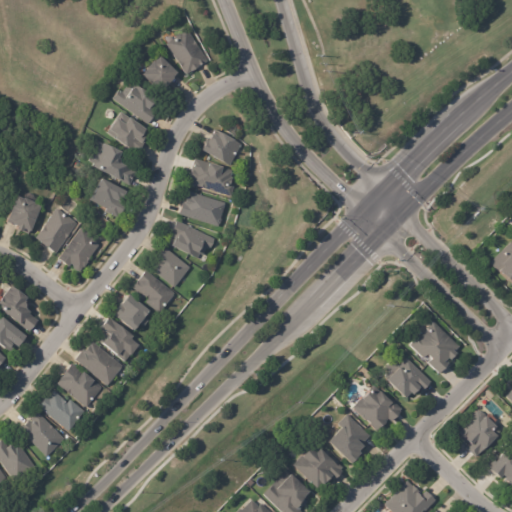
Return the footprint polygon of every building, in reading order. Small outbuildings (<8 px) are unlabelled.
[(206,62),(206,63),(192,72),(191,71),(186,75),(166,44),(174,39),(174,37),(178,34),(181,35),(187,31),(206,59),(206,62)] [(176,75),(173,79),(174,80),(160,94),(142,76),(147,70),(146,70),(154,62),(155,62),(160,57),(177,74),(176,75)] [(155,115),(148,125),(112,99),(118,91),(122,93),(130,82),(156,100),(153,105),(156,106),(152,111),(156,114),(155,115)] [(141,138),(140,140),(145,143),(136,155),(127,148),(127,149),(107,134),(116,120),(120,113),(146,131),(141,138)] [(241,145),(229,167),(223,163),(223,164),(202,152),(207,143),(208,144),(215,131),(241,145)] [(119,159),(120,162),(120,165),(126,168),(126,169),(130,171),(130,170),(136,173),(129,186),(120,182),(119,182),(99,172),(99,171),(92,168),(93,165),(89,163),(93,155),(97,157),(103,144),(122,153),(119,159)] [(190,175),(195,160),(232,171),(230,178),(233,179),(231,186),(234,186),(231,198),(190,185),(192,180),(189,179),(190,175)] [(124,205),(118,217),(117,216),(115,218),(104,212),(105,210),(89,201),(100,180),(125,193),(124,196),(124,197),(122,202),(125,204),(124,205)] [(219,226),(218,228),(179,216),(182,204),(185,205),(189,192),(226,204),(221,220),(221,221),(220,225),(219,226)] [(23,200),(23,201),(24,200),(34,204),(34,205),(40,208),(30,233),(29,233),(28,236),(16,231),(17,228),(14,226),(13,227),(6,224),(16,198),(23,200)] [(57,210),(77,224),(56,255),(35,240),(56,209),(57,210)] [(182,224),(214,240),(209,250),(206,248),(202,257),(198,255),(196,260),(167,246),(172,236),(170,235),(177,222),(182,224)] [(91,237),(97,242),(95,244),(99,247),(87,262),(88,263),(84,269),(83,268),(80,273),(77,273),(73,270),(72,267),(70,266),(68,268),(58,260),(81,229),(91,237)] [(511,282),(500,270),(498,272),(489,263),(511,241),(511,242),(511,282)] [(189,269),(173,289),(152,272),(159,262),(156,260),(165,249),(189,269)] [(174,295),(158,315),(144,304),(147,300),(143,297),(143,298),(132,289),(146,272),(174,295)] [(24,304),(25,312),(29,315),(28,316),(32,319),(33,318),(38,322),(28,334),(20,327),(19,328),(0,312),(0,301),(11,287),(27,300),(24,303),(24,304)] [(116,315),(117,314),(115,312),(120,307),(128,297),(149,314),(144,319),(148,322),(142,330),(139,327),(133,334),(113,318),(116,315)] [(25,340),(17,350),(15,348),(9,355),(0,348),(0,320),(1,319),(25,339),(25,340)] [(139,344),(137,347),(138,348),(130,358),(129,358),(125,364),(118,358),(117,359),(98,343),(105,335),(99,331),(107,321),(107,320),(108,319),(139,344)] [(454,356),(450,359),(448,358),(445,361),(448,364),(438,374),(427,363),(431,358),(426,354),(422,358),(409,345),(418,336),(420,337),(427,330),(426,328),(432,321),(459,347),(454,352),(456,353),(454,356)] [(122,368),(106,388),(74,362),(82,351),(85,353),(92,344),(122,367),(122,368)] [(429,383),(420,392),(417,389),(412,394),(410,392),(404,398),(385,379),(390,375),(384,368),(391,360),(396,366),(401,360),(404,360),(405,359),(429,382),(429,383)] [(90,403),(86,409),(56,386),(72,365),(101,389),(90,403)] [(511,405),(511,378),(511,380),(511,381),(511,384),(502,395),(511,405)] [(378,392),(380,390),(390,399),(391,398),(401,409),(400,410),(401,412),(391,421),(388,418),(386,421),(386,422),(382,426),(381,426),(377,431),(370,424),(371,423),(367,420),(366,421),(352,407),(362,397),(363,397),(371,389),(377,394),(378,392)] [(67,404),(69,401),(84,413),(68,433),(37,409),(46,398),(48,399),(53,393),(67,404)] [(487,415),(498,426),(493,430),(498,435),(486,448),(484,447),(475,456),(466,447),(470,442),(467,440),(465,442),(460,437),(462,436),(457,431),(478,410),(479,410),(482,410),(487,415)] [(64,440),(46,459),(19,432),(37,413),(64,440)] [(367,438),(360,445),(362,447),(357,452),(359,454),(356,457),(357,458),(351,463),(351,462),(349,464),(327,442),(340,429),(336,425),(346,415),(368,438),(367,438)] [(34,469),(15,484),(0,463),(0,441),(1,441),(8,449),(11,447),(12,449),(17,445),(34,469)] [(511,443),(511,484),(507,480),(507,481),(504,479),(505,477),(502,474),(499,477),(483,464),(493,452),(498,456),(510,442),(511,443)] [(341,473),(334,481),(330,477),(324,484),(322,483),(317,488),(293,465),(302,455),(303,455),(311,447),(316,452),(321,448),(331,458),(333,457),(343,468),(341,469),(343,471),(341,473)] [(305,504),(299,510),(302,511),(281,511),(263,494),(273,485),(272,484),(277,480),(281,484),(291,473),(309,491),(305,496),(305,497),(303,499),(307,502),(305,504)] [(419,493),(421,495),(426,491),(436,500),(424,511),(392,511),(384,504),(407,480),(412,486),(413,485),(419,491),(418,492),(419,493)] [(262,504),(270,511),(236,511),(240,509),(242,510),(252,500),(259,507),(262,504)]
